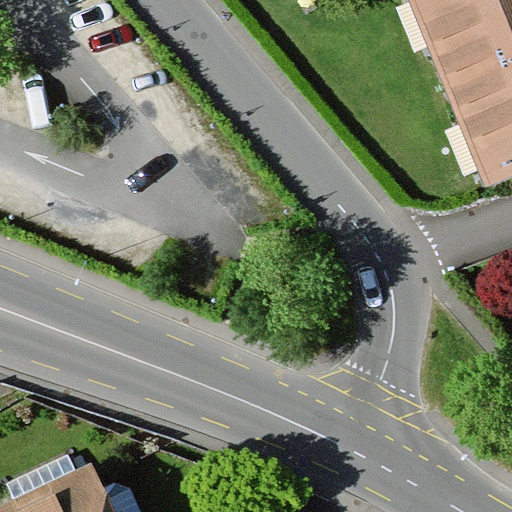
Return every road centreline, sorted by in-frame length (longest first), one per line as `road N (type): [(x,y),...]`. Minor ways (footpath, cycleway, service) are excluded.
road 1 (tertiary): [(175,0),(353,205),(386,264),(395,305),(389,470)]
road 2 (secondary): [(0,306),(389,470)]
